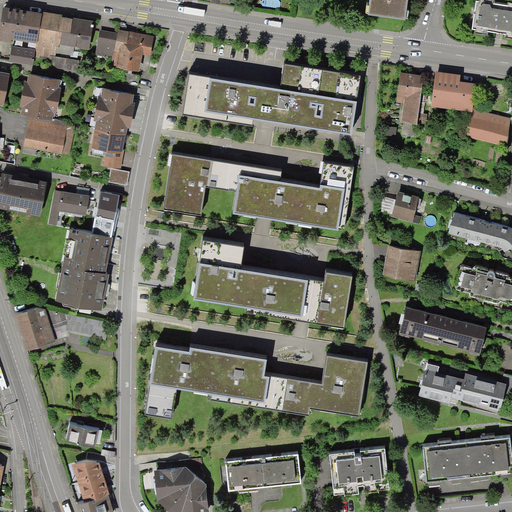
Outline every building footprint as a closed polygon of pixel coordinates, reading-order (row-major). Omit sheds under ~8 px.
[(407,0),(369,0),(368,10),(405,15),(407,0)] [(511,3),(486,0),(475,0),(472,27),(511,32),(511,3)] [(10,36),(36,41),(40,15),(3,9),(0,27),(0,38),(9,40),(10,36)] [(91,23),(40,15),(36,41),(34,51),(33,56),(49,58),(48,67),(73,71),(75,60),(54,57),(55,49),(72,52),(72,50),(79,51),(80,45),(87,46),(91,23)] [(115,47),(122,49),(119,64),(136,67),(139,52),(149,54),(152,37),(118,30),(115,47)] [(116,35),(100,31),(95,54),(111,57),(116,35)] [(31,64),(33,56),(34,51),(11,47),(8,61),(31,64)] [(253,124),(255,116),(351,131),(354,115),(360,74),(284,62),(280,86),(274,85),(233,79),(188,71),(182,112),(253,124)] [(139,76),(124,73),(122,83),(137,86),(139,76)] [(417,122),(423,76),(401,73),(397,100),(406,101),(404,119),(417,122)] [(49,119),(51,110),(55,111),(59,89),(55,89),(57,80),(30,74),(28,83),(24,83),(20,104),(24,105),(22,114),(30,115),(49,119)] [(474,83),(435,77),(432,102),(471,107),(474,83)] [(123,133),(125,124),(129,125),(133,104),(129,103),(131,94),(104,88),(102,97),(98,97),(94,118),(98,119),(96,128),(123,133)] [(472,108),(466,133),(507,143),(510,119),(472,108)] [(30,115),(24,145),(68,154),(74,124),(49,119),(30,115)] [(396,135),(397,126),(385,125),(385,134),(396,135)] [(92,146),(107,149),(104,164),(119,167),(122,150),(120,150),(123,133),(96,128),(92,146)] [(200,214),(205,186),(236,191),(233,211),(344,229),(354,167),(324,162),(321,181),(320,187),(280,180),(281,171),(268,169),(237,164),(214,160),(171,153),(162,208),(200,214)] [(46,183),(1,173),(0,178),(0,205),(39,214),(46,183)] [(87,197),(54,191),(48,223),(60,225),(63,210),(84,214),(84,213),(86,200),(87,197)] [(419,206),(421,197),(398,191),(396,199),(392,214),(412,219),(416,205),(419,206)] [(382,211),(392,214),(396,199),(383,196),(382,211)] [(107,199),(106,204),(86,200),(84,213),(119,219),(121,206),(122,202),(107,199)] [(454,212),(449,231),(507,246),(511,243),(511,228),(505,225),(492,222),(492,223),(484,221),(485,220),(454,212)] [(110,236),(71,228),(64,264),(103,272),(110,236)] [(245,309),(344,325),(353,273),(326,269),(324,278),(317,277),(286,272),(240,265),(241,260),(244,243),(202,236),(193,294),(246,303),(245,309)] [(390,245),(385,272),(415,278),(420,250),(390,245)] [(103,272),(64,264),(56,299),(99,308),(106,273),(103,272)] [(474,266),(473,267),(463,264),(460,266),(455,285),(457,288),(470,291),(468,299),(470,301),(501,310),(504,300),(511,302),(511,276),(510,276),(510,275),(508,273),(476,264),(474,266)] [(406,306),(400,330),(480,351),(486,327),(406,306)] [(66,323),(62,313),(36,307),(16,313),(27,349),(54,341),(50,328),(66,323)] [(103,336),(105,322),(69,314),(66,328),(103,336)] [(171,415),(176,385),(208,390),(207,396),(309,413),(310,407),(360,415),(368,360),(326,353),(324,371),(322,381),(282,375),(264,372),(266,356),(233,350),(203,346),(190,343),(189,348),(155,342),(144,411),(171,415)] [(511,393),(511,387),(511,375),(504,374),(502,383),(466,374),(464,381),(437,374),(440,365),(428,362),(420,392),(449,400),(451,393),(461,395),(460,397),(499,407),(503,391),(511,393)] [(69,422),(65,439),(95,445),(98,428),(69,422)] [(423,445),(427,480),(511,470),(511,456),(510,435),(423,445)] [(390,481),(386,446),(330,452),(334,487),(359,484),(358,474),(363,474),(365,484),(390,481)] [(264,484),(300,481),(297,452),(261,455),(264,484)] [(228,488),(264,484),(261,455),(225,459),(228,488)] [(94,457),(76,463),(87,500),(104,494),(106,494),(94,457)] [(209,511),(207,484),(185,466),(154,470),(157,501),(168,511),(209,511)] [(109,511),(104,494),(87,500),(77,503),(79,511),(109,511)]
